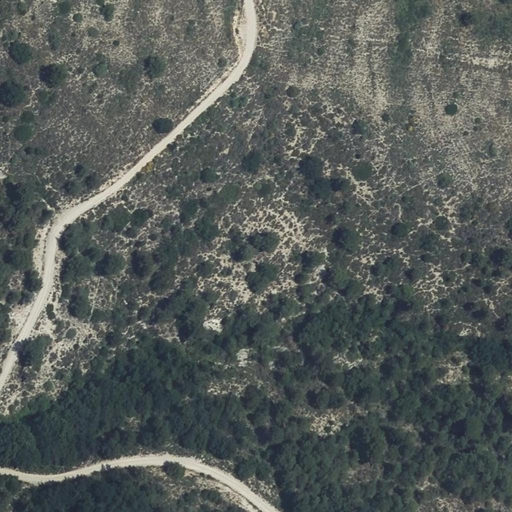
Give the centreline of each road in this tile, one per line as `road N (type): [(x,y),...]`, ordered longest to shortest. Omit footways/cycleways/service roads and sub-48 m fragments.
road 1 (track): [(0,376),(42,295),(56,229),(114,188),(243,63),(252,40),(249,0)]
road 2 (track): [(275,511),(202,463),(148,458),(29,479),(0,469)]
